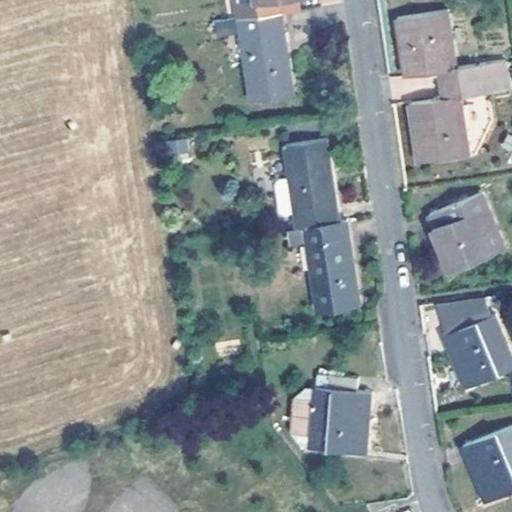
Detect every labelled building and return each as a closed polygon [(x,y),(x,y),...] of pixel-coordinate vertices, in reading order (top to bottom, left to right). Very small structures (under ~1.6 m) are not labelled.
[(260,0),(260,2),(241,5),(243,16),(283,11),(281,0),(260,0)] [(281,0),(283,11),(297,9),(295,0),(281,0)] [(444,83),(487,77),(485,64),(460,66),(453,10),(402,17),(410,73),(443,70),(444,83)] [(295,93),(283,11),(243,16),(255,99),(295,93)] [(215,36),(235,34),(233,18),(213,21),(215,36)] [(511,76),(511,74),(487,77),(444,83),(446,98),(414,103),(422,158),(472,151),(465,95),(511,87),(511,76)] [(310,224),(343,219),(330,136),(288,142),(293,175),(297,210),(300,226),(310,224)] [(166,141),(166,154),(189,154),(189,140),(166,141)] [(297,210),(293,175),(282,177),(278,183),(281,207),(287,211),(297,210)] [(503,250),(481,193),(432,212),(454,269),(503,250)] [(350,219),(343,219),(310,224),(321,308),(361,302),(350,219)] [(441,302),(453,331),(494,314),(486,296),(441,302)] [(511,368),(511,350),(497,313),(494,314),(453,331),(448,333),(468,386),(511,368)] [(361,374),(334,372),(333,386),(309,384),(297,396),(294,431),(306,445),(370,450),(374,390),(361,389),(361,374)] [(511,490),(511,424),(466,443),(487,501),(511,490)]
